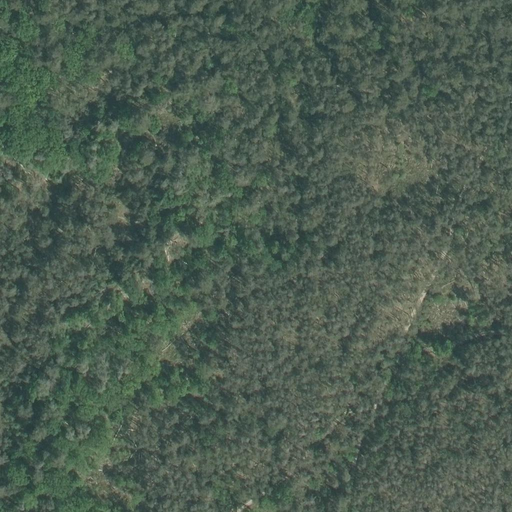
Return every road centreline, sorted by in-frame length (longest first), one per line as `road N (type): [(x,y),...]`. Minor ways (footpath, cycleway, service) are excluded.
road 1 (track): [(399,358),(467,184),(511,109)]
road 2 (track): [(239,511),(399,358)]
